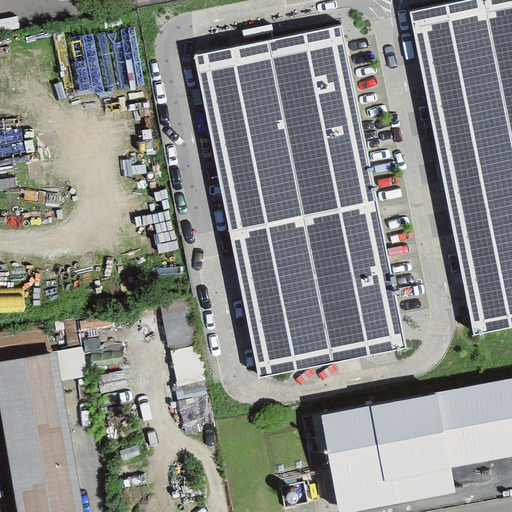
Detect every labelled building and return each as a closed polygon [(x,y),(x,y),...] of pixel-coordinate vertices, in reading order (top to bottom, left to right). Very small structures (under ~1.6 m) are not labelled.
[(511,0),(464,0),(408,11),(473,335),(511,327),(511,0)] [(341,28),(193,56),(255,380),(402,351),(341,28)] [(165,310),(172,337),(194,331),(187,304),(165,310)] [(175,345),(179,376),(198,373),(196,356),(186,357),(184,344),(175,345)] [(0,362),(0,415),(6,453),(70,442),(55,353),(0,362)] [(511,380),(321,414),(338,511),(347,511),(456,493),(452,469),(511,457),(511,380)] [(82,511),(70,442),(6,453),(16,511),(82,511)]
